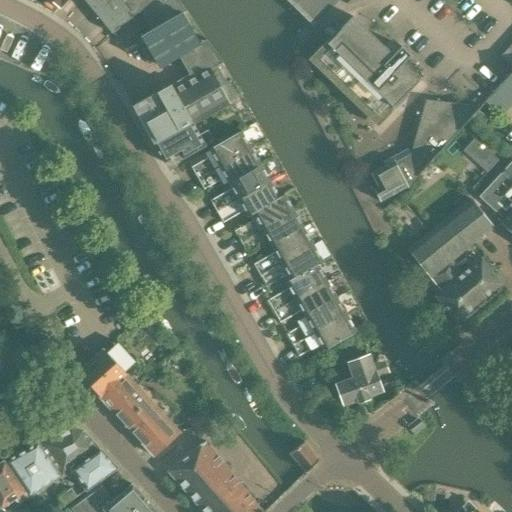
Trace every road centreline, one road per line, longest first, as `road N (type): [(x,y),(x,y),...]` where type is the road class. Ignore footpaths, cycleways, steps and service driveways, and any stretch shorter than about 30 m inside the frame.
road 1 (residential): [(343,454),(280,388),(86,66),(66,41),(0,4)]
road 2 (residential): [(0,444),(73,397),(181,511)]
